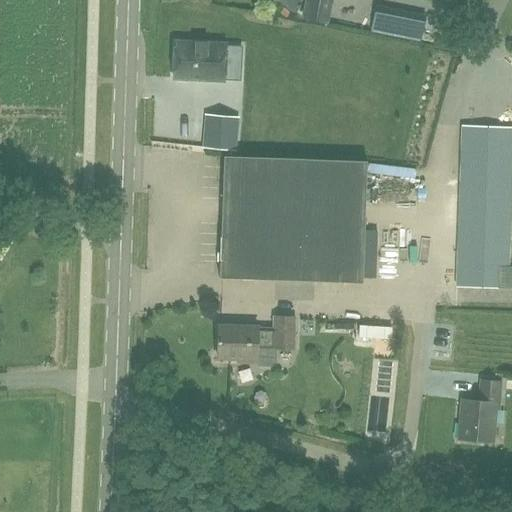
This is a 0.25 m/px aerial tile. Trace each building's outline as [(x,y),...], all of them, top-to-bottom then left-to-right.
[(306,0),(303,18),(326,23),(328,11),(329,9),(330,0),(306,0)] [(396,31),(399,15),(375,10),(372,26),(396,31)] [(174,43),(173,78),(221,81),(222,76),(222,68),(223,45),(174,43)] [(230,116),(229,144),(291,147),(293,119),(230,116)] [(511,268),(506,268),(511,128),(462,126),(457,286),(506,288),(511,287),(511,268)] [(362,284),(367,162),(224,157),(219,279),(362,284)] [(399,249),(398,235),(382,236),(383,250),(399,249)] [(294,349),(295,317),(273,316),(273,331),(257,330),(258,327),(218,325),(217,357),(237,358),(237,361),(256,362),(259,365),(271,366),(274,362),(274,349),(294,349)] [(499,410),(501,383),(480,381),(478,402),(462,401),(459,440),(491,443),(494,409),(499,410)]
